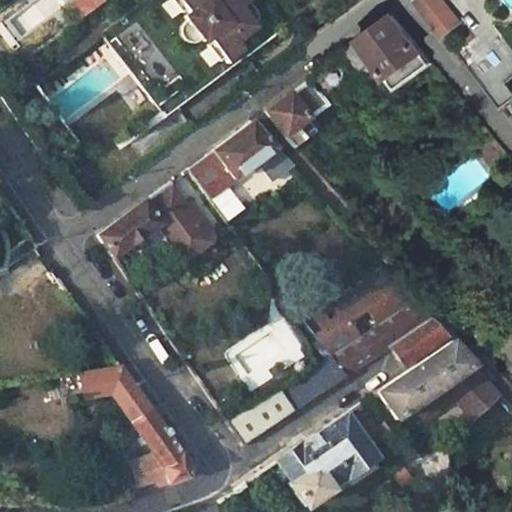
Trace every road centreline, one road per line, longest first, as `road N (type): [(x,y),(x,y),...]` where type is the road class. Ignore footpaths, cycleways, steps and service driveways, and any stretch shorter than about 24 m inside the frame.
road 1 (residential): [(385,0),(64,240)]
road 2 (track): [(246,105),(511,403)]
road 3 (residential): [(64,240),(223,472),(124,511)]
road 4 (residential): [(396,0),(511,137)]
